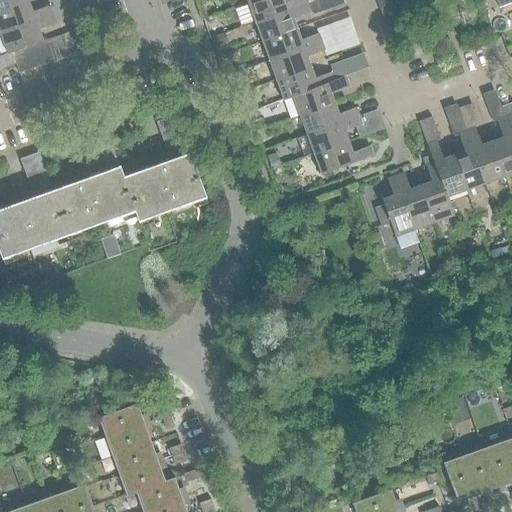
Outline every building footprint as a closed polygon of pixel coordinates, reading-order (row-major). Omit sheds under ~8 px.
[(0,0),(0,10),(27,1),(27,0),(0,0)] [(284,0),(259,0),(247,4),(254,23),(307,4),(305,0),(292,0),(285,3),(284,0)] [(321,0),(316,0),(307,3),(310,13),(324,8),(321,0)] [(374,0),(378,10),(401,1),(400,0),(374,0)] [(0,32),(51,14),(48,6),(31,12),(27,1),(0,10),(0,32)] [(383,21),(405,13),(401,1),(378,10),(383,21)] [(307,4),(254,23),(261,43),(295,30),(292,20),(310,13),(307,4)] [(387,32),(409,24),(405,13),(383,21),(387,32)] [(54,23),(51,14),(0,32),(0,38),(5,53),(41,40),(37,29),(54,23)] [(387,32),(391,44),(413,36),(409,24),(387,32)] [(295,30),(261,43),(267,62),(335,38),(332,29),(299,41),(295,30)] [(73,54),(84,50),(76,30),(65,34),(73,54)] [(227,43),(224,33),(210,37),(213,47),(227,43)] [(62,58),(73,54),(65,34),(54,37),(62,58)] [(62,58),(54,37),(43,41),(51,62),(62,58)] [(335,38),(267,62),(274,81),(309,68),(306,58),(338,46),(335,38)] [(40,65),(51,62),(43,41),(32,45),(40,65)] [(40,65),(32,45),(22,49),(29,69),(40,65)] [(18,73),(29,69),(22,49),(10,53),(18,73)] [(313,79),(309,68),(274,81),(282,101),(291,98),(291,97),(334,82),(334,80),(331,73),(313,79)] [(298,116),(333,104),(329,93),(347,86),(344,77),(334,80),(334,82),(291,97),(291,98),(298,116)] [(511,102),(500,106),(504,116),(511,113),(511,102)] [(305,135),(358,116),(355,108),(336,114),(333,104),(298,116),(305,135)] [(504,116),(500,106),(488,111),(491,121),(504,116)] [(511,116),(511,114),(503,117),(511,141),(511,116)] [(168,159),(121,176),(133,211),(136,222),(204,198),(174,115),(155,122),(168,159)] [(312,155),(347,143),(343,131),(361,125),(358,116),(305,135),(312,155)] [(490,142),(503,177),(511,174),(511,141),(503,117),(495,120),(501,138),(490,142)] [(424,146),(425,145),(435,142),(438,141),(430,120),(417,125),(424,146)] [(452,135),(457,134),(465,131),(461,120),(448,124),(452,135)] [(97,173),(50,189),(67,235),(133,211),(121,176),(104,128),(83,136),(97,173)] [(465,131),(484,184),(503,177),(490,142),(480,145),(473,128),(465,131)] [(452,155),(464,191),(484,184),(465,131),(457,134),(463,151),(452,155)] [(445,198),(447,198),(464,191),(452,155),(441,159),(435,142),(425,145),(429,156),(432,164),(433,163),(445,198)] [(351,153),(347,143),(312,155),(319,175),(372,156),(368,146),(351,153)] [(0,258),(67,235),(50,189),(37,152),(18,159),(31,196),(0,207),(0,258)] [(267,157),(270,169),(279,166),(276,154),(267,157)] [(429,156),(421,159),(424,167),(432,164),(429,156)] [(433,163),(432,164),(424,167),(429,182),(419,186),(433,223),(453,216),(447,198),(445,198),(433,163)] [(409,190),(403,174),(395,177),(414,230),(433,223),(419,186),(409,190)] [(394,237),(414,230),(395,177),(386,180),(392,196),(381,199),(394,237)] [(378,234),(373,236),(372,236),(377,251),(378,251),(384,248),(378,234)] [(488,251),(491,261),(499,259),(496,249),(488,251)] [(445,265),(435,269),(438,276),(447,272),(445,265)] [(55,276),(53,269),(42,273),(44,280),(55,276)] [(454,424),(469,419),(461,398),(447,403),(454,424)] [(156,404),(160,416),(168,413),(164,401),(156,404)] [(95,417),(95,418),(103,437),(146,422),(143,414),(140,415),(135,402),(95,417)] [(160,416),(164,429),(172,426),(168,413),(160,416)] [(146,422),(103,437),(109,456),(149,442),(145,431),(148,430),(146,422)] [(511,483),(511,447),(509,439),(487,447),(501,487),(504,486),(511,483)] [(153,453),(149,442),(109,456),(116,476),(159,460),(157,452),(153,453)] [(181,452),(178,444),(166,448),(169,456),(181,452)] [(37,457),(45,454),(42,446),(35,449),(37,457)] [(501,487),(487,447),(464,455),(479,495),(488,492),(489,495),(505,490),(504,486),(501,487)] [(69,449),(63,451),(65,458),(72,455),(69,449)] [(169,456),(172,464),(184,460),(181,452),(169,456)] [(465,500),(479,495),(464,455),(442,463),(456,503),(457,503),(458,506),(467,503),(465,500)] [(159,460),(116,476),(124,496),(133,492),(163,481),(159,470),(162,468),(159,460)] [(186,481),(197,477),(194,469),(183,473),(186,481)] [(424,478),(427,486),(439,482),(436,473),(424,478)] [(133,492),(140,511),(183,496),(180,488),(177,489),(173,477),(163,481),(133,492)] [(93,511),(83,484),(63,491),(70,511),(93,511)] [(352,511),(393,511),(401,510),(398,501),(394,502),(390,490),(350,504),(352,511)] [(70,511),(63,491),(43,498),(48,511),(70,511)] [(183,496),(140,511),(139,511),(185,511),(183,505),(186,504),(183,496)] [(48,511),(43,498),(24,505),(26,511),(48,511)] [(212,507),(209,499),(197,503),(200,511),(212,507)] [(482,511),(490,511),(487,503),(480,505),(482,511)]
